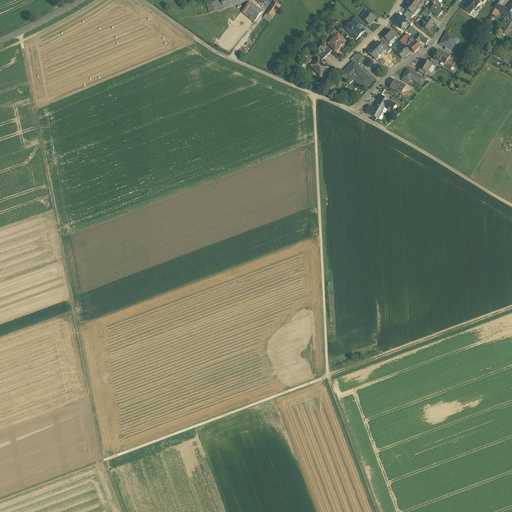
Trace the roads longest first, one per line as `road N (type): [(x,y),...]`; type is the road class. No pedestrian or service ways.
road 1 (track): [(20,33),(102,460)]
road 2 (track): [(314,93),(328,376)]
road 3 (track): [(328,376),(102,460)]
road 4 (track): [(511,307),(328,376)]
road 5 (unclassified): [(144,0),(214,51),(314,93)]
road 6 (residential): [(356,110),(427,48),(462,0)]
road 7 (track): [(386,131),(511,205)]
road 8 (track): [(378,511),(328,376)]
road 9 (residential): [(314,93),(401,0)]
